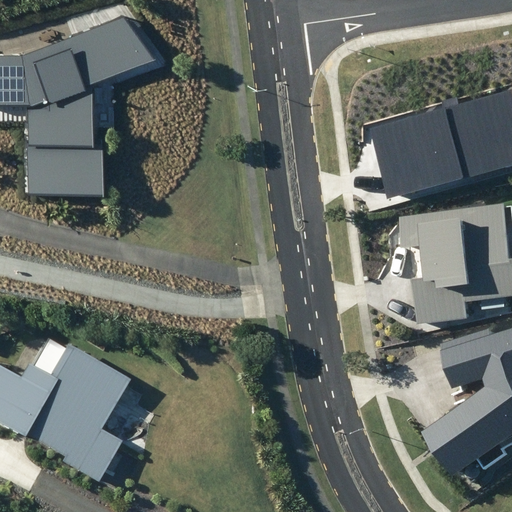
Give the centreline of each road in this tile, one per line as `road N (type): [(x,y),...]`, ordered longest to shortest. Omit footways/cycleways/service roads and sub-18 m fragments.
road 1 (residential): [(280,271),(215,288),(0,252)]
road 2 (residential): [(312,265),(359,460),(394,511)]
road 3 (residential): [(354,511),(328,469),(295,369),(280,271)]
road 4 (residential): [(268,23),(312,265)]
road 5 (residential): [(280,271),(238,31)]
road 6 (residential): [(268,23),(399,0)]
